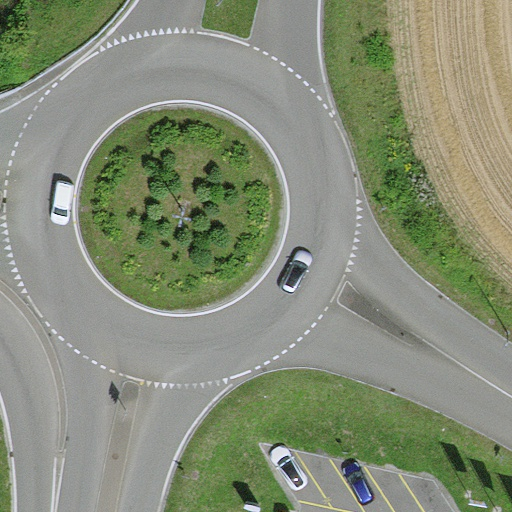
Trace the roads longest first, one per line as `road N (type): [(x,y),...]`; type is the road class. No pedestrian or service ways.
road 1 (unclassified): [(312,274),(511,393)]
road 2 (secondary): [(141,353),(192,358),(241,345),(283,316),(312,274)]
road 3 (motorway): [(0,333),(20,362),(32,404),(44,511)]
road 4 (secondary): [(290,121),(258,92),(219,75),(176,70),(134,77)]
road 5 (secondary): [(141,353),(104,511)]
road 6 (secondary): [(312,274),(323,194),(312,155),(290,121)]
road 7 (secondary): [(37,240),(57,290),(93,330),(141,353)]
road 8 (secondary): [(134,77),(66,124),(45,160)]
road 9 (secondary): [(290,121),(293,0)]
